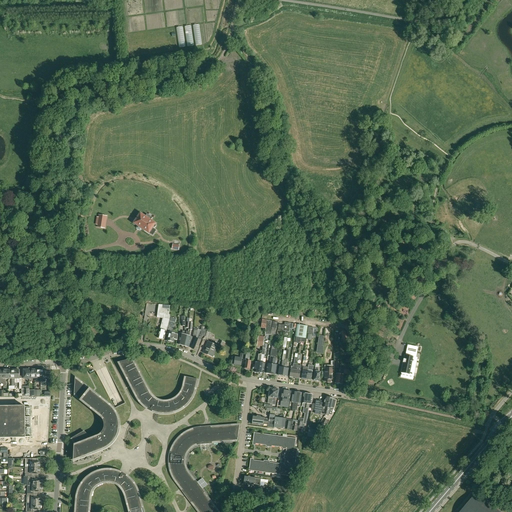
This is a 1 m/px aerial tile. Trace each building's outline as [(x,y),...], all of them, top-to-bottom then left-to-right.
[(137,217),(138,217),(136,220),(134,223),(138,226),(137,227),(141,229),(141,228),(149,233),(152,229),(153,227),(153,228),(155,227),(156,226),(155,224),(156,223),(151,220),(152,218),(147,214),(145,216),(140,213),(140,214),(139,214),(138,214),(137,215),(137,217)] [(108,218),(103,217),(102,218),(99,217),(97,218),(96,225),(97,225),(97,224),(101,225),(101,228),(101,229),(105,229),(107,223),(108,218)] [(170,309),(170,306),(159,304),(158,305),(157,314),(165,315),(164,319),(163,318),(161,329),(160,329),(158,338),(164,339),(165,334),(166,331),(167,325),(168,325),(169,319),(170,317),(170,315),(169,315),(170,309)] [(166,331),(165,334),(168,335),(167,340),(169,341),(170,342),(171,342),(172,342),(173,342),(173,339),(177,340),(178,334),(173,333),(175,322),(172,321),(172,320),(169,319),(168,325),(167,325),(166,331)] [(261,328),(266,328),(267,320),(260,319),(259,327),(261,327),(261,328)] [(196,339),(192,349),(197,351),(202,340),(201,340),(203,336),(204,336),(205,334),(205,329),(204,329),(202,328),(201,330),(202,330),(198,339),(196,339)] [(213,357),(218,346),(208,342),(203,353),(213,357)] [(407,351),(406,356),(415,358),(416,353),(418,347),(408,345),(407,351)] [(267,363),(266,373),(271,374),(275,349),(272,349),(270,358),(269,364),(267,363)] [(281,376),(283,376),(286,351),(284,351),(282,367),(279,367),(278,375),(279,376),(280,376),(281,376)] [(233,357),(231,364),(241,366),(242,359),(244,359),(245,354),(241,353),(240,358),(233,357)] [(404,359),(403,362),(401,372),(402,372),(413,375),(416,358),(415,358),(406,356),(405,355),(404,359)] [(291,369),(289,377),(290,377),(291,378),(292,378),(293,377),(295,378),(297,364),(297,359),(298,358),(295,357),(294,364),(294,363),(293,366),(291,366),(291,369)] [(187,406),(189,404),(191,401),(193,398),(194,396),(195,394),(196,392),(196,390),(197,389),(199,380),(186,377),(184,385),(184,387),(183,389),(183,390),(182,392),(181,393),(180,395),(179,396),(177,398),(176,398),(174,400),(173,400),(171,401),(170,401),(168,402),(167,402),(164,402),(163,402),(160,402),(157,401),(156,400),(154,399),(153,398),(152,397),(151,396),(150,394),(149,393),(148,391),(131,359),(117,362),(126,379),(135,397),(136,399),(137,401),(138,402),(140,403),(141,405),(142,406),(143,407),(145,408),(147,410),(148,411),(150,412),(152,412),(154,413),(155,413),(156,414),(157,414),(158,414),(160,415),(162,415),(164,415),(166,415),(168,415),(171,414),(173,414),(174,413),(176,413),(178,412),(179,411),(181,411),(182,410),(183,409),(185,408),(187,406)] [(323,371),(322,377),(324,377),(324,381),(328,382),(327,383),(331,383),(331,380),(334,380),(334,373),(334,372),(334,368),(334,361),(331,361),(331,365),(331,367),(327,367),(324,367),(324,371),(323,371)] [(126,476),(134,464),(151,471),(154,464),(170,464),(170,463),(168,463),(168,461),(168,459),(169,457),(169,454),(170,451),(171,452),(171,451),(161,448),(171,424),(157,418),(158,412),(155,411),(153,411),(152,412),(147,409),(147,410),(145,413),(127,406),(126,407),(105,367),(99,370),(124,419),(118,421),(119,424),(119,426),(118,428),(118,430),(117,432),(117,434),(116,437),(115,438),(117,439),(110,455),(119,459),(116,471),(118,472),(121,473),(122,472),(127,475),(126,476)] [(46,382),(46,379),(52,379),(52,371),(46,371),(46,370),(40,370),(41,379),(41,382),(46,382)] [(344,380),(344,375),(337,374),(335,383),(336,383),(337,384),(338,385),(339,384),(342,384),(343,380),(344,380)] [(71,439),(70,439),(71,440),(72,442),(74,443),(74,444),(73,462),(98,452),(104,450),(105,449),(107,449),(108,448),(110,447),(111,446),(113,444),(114,443),(115,441),(116,440),(117,438),(118,437),(119,435),(119,433),(120,431),(120,429),(120,428),(120,426),(120,424),(120,422),(120,420),(119,418),(119,417),(118,415),(118,414),(117,412),(116,411),(115,410),(115,409),(113,407),(112,406),(110,404),(75,376),(74,394),(78,397),(77,398),(100,417),(102,418),(103,420),(104,421),(104,423),(104,425),(104,427),(104,429),(103,431),(102,432),(101,433),(99,435),(97,435),(96,436),(94,436),(92,436),(90,436),(88,435),(87,434),(85,432),(84,431),(83,432),(83,431),(71,439)] [(272,408),(272,404),(273,403),(272,403),(273,398),(273,393),(274,393),(275,389),(270,388),(267,403),(270,404),(270,405),(266,404),(266,407),(272,408)] [(304,415),(304,419),(307,419),(307,416),(308,412),(309,408),(309,404),(311,404),(313,395),(308,394),(306,408),(305,413),(304,415)] [(326,415),(330,398),(325,397),(324,397),(323,404),(321,403),(322,401),(318,400),(318,401),(316,401),(315,404),(314,410),(324,412),(323,414),(326,415)] [(330,398),(326,415),(328,415),(330,409),(332,409),(333,409),(333,408),(334,404),(334,403),(335,399),(334,399),(330,398)] [(0,437),(12,438),(12,441),(15,441),(16,441),(16,438),(26,438),(26,435),(25,425),(25,416),(25,406),(15,406),(15,403),(11,403),(11,406),(0,406),(0,437)] [(274,418),(276,411),(272,410),(272,409),(271,409),(269,418),(264,418),(264,417),(253,415),(253,420),(274,423),(274,418)] [(274,423),(274,427),(285,429),(286,419),(275,417),(274,423)] [(273,428),(274,427),(274,423),(253,420),(252,424),(263,426),(263,423),(268,424),(267,427),(273,428)] [(185,456),(185,455),(186,453),(187,452),(188,450),(189,449),(191,447),(193,445),(195,445),(196,444),(197,445),(198,445),(199,444),(201,444),(204,444),(212,443),(212,442),(237,440),(239,425),(216,427),(211,427),(211,426),(200,427),(197,427),(195,428),(193,428),(193,429),(191,431),(187,432),(185,433),(184,434),(180,437),(179,438),(178,439),(176,442),(175,444),(173,447),(171,451),(171,452),(170,451),(169,457),(168,459),(168,461),(168,463),(170,463),(170,464),(170,468),(171,472),(173,475),(173,477),(175,480),(178,483),(181,488),(182,489),(181,490),(191,503),(192,502),(193,504),(199,511),(217,511),(203,493),(205,492),(195,480),(194,481),(188,473),(188,472),(187,470),(186,469),(185,466),(184,463),(184,462),(184,460),(184,459),(185,456)] [(252,445),(255,445),(255,444),(262,445),(263,440),(261,439),(261,434),(254,433),(252,445)] [(263,440),(262,445),(267,445),(267,447),(269,447),(270,435),(266,434),(261,434),(261,439),(263,440)] [(270,435),(269,447),(271,447),(271,446),(278,447),(279,441),(277,441),(277,436),(275,435),(270,435)] [(283,447),(283,449),(285,449),(285,447),(287,437),(277,436),(277,441),(279,441),(278,447),(283,447)] [(289,437),(287,437),(285,447),(287,447),(287,449),(291,450),(292,448),(295,448),(296,438),(289,437)] [(284,456),(296,457),(297,450),(296,450),(297,448),(295,448),(292,448),(291,450),(287,449),(286,449),(286,454),(285,454),(284,456)] [(295,464),(296,457),(284,456),(284,458),(285,458),(285,463),(289,464),(289,466),(292,466),(294,467),(295,464)] [(26,465),(25,467),(30,468),(40,468),(40,467),(40,465),(40,464),(40,462),(36,462),(32,462),(32,458),(26,459),(26,465)] [(256,466),(257,461),(253,460),(253,459),(251,458),(249,470),(258,472),(258,471),(259,466),(256,466)] [(267,461),(265,460),(265,462),(257,461),(256,466),(259,466),(258,471),(258,472),(265,472),(267,461)] [(274,474),(274,473),(275,468),(273,468),(273,463),(269,462),(269,461),(267,461),(265,472),(269,473),(274,474)] [(280,464),(273,463),(273,468),(275,468),(274,473),(274,474),(282,475),(283,465),(283,463),(281,463),(281,464),(280,464)] [(291,476),(292,466),(289,466),(289,464),(285,463),(285,465),(283,465),(282,475),(291,476)] [(31,477),(31,474),(39,474),(39,472),(40,472),(40,470),(39,469),(40,468),(30,468),(25,467),(25,476),(28,477),(31,477)] [(74,511),(90,511),(91,500),(91,498),(92,497),(92,495),(92,494),(93,492),(93,491),(94,490),(95,489),(95,488),(96,487),(97,486),(99,486),(100,485),(101,485),(102,484),(103,484),(105,483),(106,483),(107,483),(108,483),(110,483),(111,483),(112,484),(114,484),(115,485),(116,485),(117,486),(118,487),(119,488),(120,489),(121,490),(122,491),(123,493),(123,494),(124,496),(124,497),(128,511),(144,511),(140,493),(139,491),(139,489),(138,488),(137,486),(136,484),(135,482),(134,481),(132,479),(131,478),(130,477),(129,476),(127,475),(125,473),(124,472),(122,471),(121,471),(119,470),(117,470),(116,469),(115,469),(113,469),(111,469),(109,468),(107,468),(105,469),(103,469),(101,469),(99,470),(97,470),(96,471),(93,472),(92,473),(90,474),(89,474),(87,476),(86,477),(84,478),(83,480),(82,481),(81,483),(80,484),(79,486),(78,488),(77,490),(77,492),(76,493),(76,495),(75,497),(75,499),(74,511)] [(27,485),(42,486),(42,485),(42,483),(42,482),(42,480),(34,480),(34,477),(31,477),(28,477),(27,485)] [(27,485),(27,494),(33,495),(33,492),(41,492),(41,490),(42,490),(42,488),(42,487),(42,486),(27,485)] [(502,511),(477,491),(459,511),(502,511)] [(33,498),(33,495),(27,494),(27,503),(32,504),(41,504),(41,503),(41,502),(41,500),(41,498),(33,498)] [(41,504),(32,504),(27,503),(26,511),(32,511),(33,510),(40,510),(41,508),(41,506),(41,505),(41,504)]
